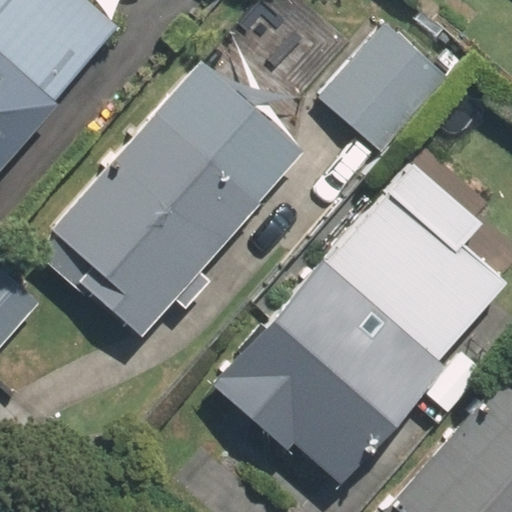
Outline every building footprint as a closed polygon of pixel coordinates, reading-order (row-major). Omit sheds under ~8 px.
[(0,0),(0,155),(109,20),(84,0),(0,0)] [(441,63),(387,21),(316,111),(369,153),(441,63)] [(291,148),(182,46),(15,226),(125,327),(291,148)] [(437,414),(479,368),(454,345),(505,289),(451,240),(469,221),(401,159),(205,374),(327,485),(412,391),(437,414)] [(0,269),(0,336),(33,298),(0,269)] [(511,511),(511,396),(487,376),(375,511),(511,511)]
